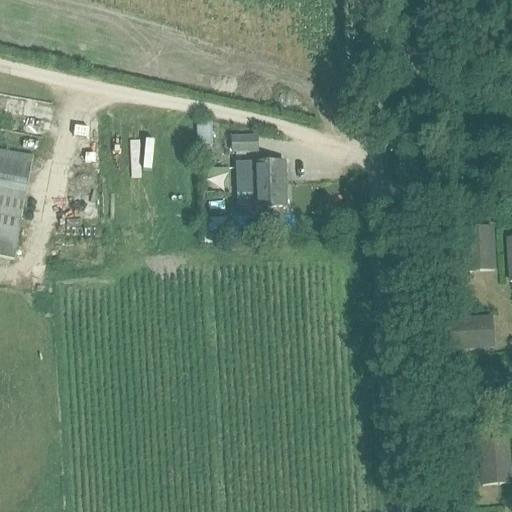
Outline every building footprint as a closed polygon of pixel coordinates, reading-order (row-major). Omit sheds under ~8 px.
[(257,138),(232,139),(232,153),(257,152),(257,138)] [(0,151),(0,258),(14,261),(34,158),(0,151)] [(284,164),(252,165),(236,165),(237,194),(253,194),(253,210),(285,209),(284,164)] [(464,231),(466,273),(478,273),(477,265),(494,264),(492,229),(464,231)] [(451,350),(486,348),(485,331),(493,331),(492,320),(449,323),(451,350)] [(504,381),(503,370),(461,372),(463,400),(497,398),(496,381),(504,381)] [(499,485),(510,485),(507,442),(480,444),(482,479),(498,477),(499,485)]
